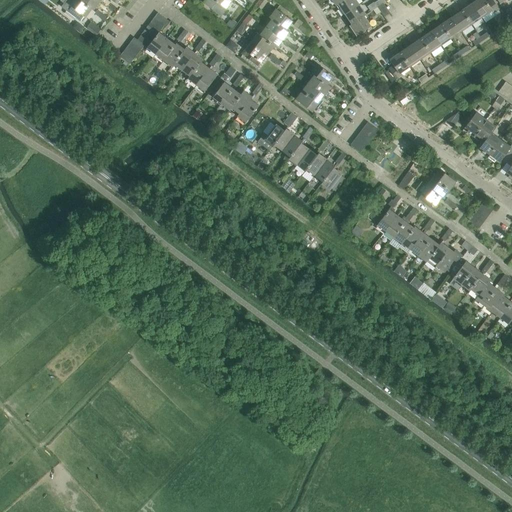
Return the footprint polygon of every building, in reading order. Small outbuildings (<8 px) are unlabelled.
[(85,18),(92,10),(78,0),(69,0),(64,7),(72,14),(75,10),(85,18)] [(79,0),(93,11),(100,3),(96,0),(79,0)] [(225,9),(232,1),(230,0),(208,0),(205,5),(211,9),(216,3),(225,9)] [(343,0),(338,4),(345,14),(359,5),(355,0),(343,0)] [(377,15),(381,12),(384,17),(390,13),(380,0),(378,0),(374,3),(377,7),(373,10),(377,15)] [(476,0),(472,3),(482,17),(491,11),(493,13),(499,9),(492,0),(489,0),(487,2),(485,0),(476,0)] [(462,10),(471,24),(482,17),(472,3),(462,10)] [(345,14),(352,24),(363,16),(364,16),(366,15),(359,5),(345,14)] [(269,18),(289,32),(286,30),(293,21),(276,9),(269,18)] [(452,17),(461,31),(471,24),(462,10),(452,17)] [(154,18),(163,24),(165,26),(164,26),(167,28),(170,23),(158,13),(154,18)] [(370,26),(364,16),(363,16),(352,24),(349,25),(357,36),(370,26)] [(441,24),(451,38),(461,31),(452,17),(441,24)] [(151,23),(154,25),(160,29),(163,25),(155,18),(151,23)] [(266,28),(282,40),(289,32),(269,18),(272,20),(266,28)] [(231,19),(227,24),(232,28),(236,23),(231,19)] [(293,26),(298,29),(303,33),(306,30),(301,26),(303,23),(298,19),(293,26)] [(88,27),(97,35),(98,35),(101,30),(91,23),(88,27)] [(148,27),(158,35),(159,33),(161,30),(151,23),(148,27)] [(431,31),(441,45),(451,38),(441,24),(431,31)] [(144,32),(154,39),(158,35),(148,27),(144,32)] [(257,34),(276,48),(282,40),(266,28),(260,35),(257,33),(257,34)] [(421,38),(430,52),(441,45),(431,31),(421,38)] [(141,36),(151,44),(154,39),(144,32),(141,36)] [(487,32),(480,37),(483,41),(490,36),(487,32)] [(151,44),(147,48),(156,55),(167,40),(159,33),(158,35),(154,39),(151,44)] [(251,42),(268,55),(274,46),(276,48),(257,34),(251,42)] [(144,46),(147,48),(151,44),(141,36),(137,41),(134,38),(144,46)] [(476,46),(483,41),(480,37),(473,42),(476,46)] [(141,51),(144,46),(134,38),(131,43),(141,51)] [(411,45),(420,59),(430,52),(421,38),(411,45)] [(167,40),(156,55),(164,61),(176,44),(175,46),(167,40)] [(228,45),(234,51),(238,46),(232,40),(228,45)] [(261,63),(268,55),(251,42),(244,50),(252,56),(261,63)] [(127,47),(138,55),(141,51),(131,43),(127,47)] [(176,44),(164,61),(172,67),(186,48),(184,50),(176,44)] [(400,52),(410,66),(420,59),(411,45),(400,52)] [(467,46),(460,51),(462,55),(469,50),(467,46)] [(124,52),(134,60),(138,55),(127,47),(124,52)] [(186,48),(172,67),(174,65),(182,71),(194,54),(186,48)] [(453,61),(455,60),(462,55),(460,51),(452,56),(450,58),(453,61)] [(131,64),(134,60),(124,52),(120,57),(131,64)] [(310,60),(311,61),(314,57),(313,57),(307,52),(304,56),(310,60)] [(394,65),(389,69),(385,72),(391,82),(396,79),(402,75),(400,73),(410,66),(400,52),(390,59),(394,65)] [(194,54),(182,71),(190,77),(188,79),(203,60),(194,54)] [(252,56),(249,60),(258,67),(261,63),(252,56)] [(274,62),(279,66),(283,69),(284,67),(285,67),(286,65),(282,62),(276,59),(274,62)] [(203,60),(188,79),(196,86),(209,69),(201,63),(203,61),(203,60)] [(446,60),(439,65),(442,69),(449,64),(446,60)] [(311,73),(330,88),(331,87),(327,85),(333,76),(318,65),(311,73)] [(435,74),(442,69),(439,65),(432,70),(435,74)] [(230,67),(224,74),(230,78),(235,71),(230,67)] [(209,69),(196,86),(205,92),(217,75),(209,69)] [(308,84),(324,96),(330,88),(311,73),(311,74),(314,76),(308,84)] [(421,83),(428,78),(426,74),(418,79),(421,83)] [(213,98),(221,104),(233,89),(224,83),(213,98)] [(503,96),(510,86),(505,83),(498,93),(503,96)] [(302,92),(318,104),(324,96),(308,84),(302,92)] [(508,100),(511,93),(511,87),(510,86),(503,96),(508,100)] [(233,89),(221,104),(230,110),(244,91),(241,95),(233,89)] [(244,91),(230,110),(230,111),(232,108),(239,114),(237,117),(238,117),(252,98),(244,91)] [(312,112),(318,104),(302,92),(295,100),(312,112)] [(499,96),(495,102),(500,106),(504,100),(499,96)] [(252,98),(238,117),(246,123),(259,106),(250,100),(252,98)] [(492,107),(494,109),(491,112),(494,114),(497,110),(500,106),(495,102),(492,107)] [(291,113),(286,119),(293,124),(297,118),(293,115),(291,113)] [(466,132),(472,137),(485,121),(475,113),(465,128),(467,130),(466,132)] [(293,124),(286,119),(283,123),(290,128),(293,124)] [(485,121),(472,137),(479,142),(481,140),(483,142),(484,142),(490,134),(495,128),(485,121)] [(364,127),(374,135),(377,130),(367,123),(364,127)] [(264,140),(273,146),(286,129),(284,131),(276,125),(264,140)] [(360,132),(370,139),(374,135),(364,127),(360,132)] [(273,146),(273,147),(275,145),(283,151),(294,135),(286,129),(273,146)] [(357,136),(367,144),(370,139),(360,132),(357,136)] [(480,154),(487,158),(500,141),(490,134),(484,142),(483,142),(479,148),(483,151),(480,154)] [(294,135),(283,151),(290,157),(289,159),(302,141),(294,135)] [(353,141),(364,149),(367,144),(357,136),(353,141)] [(302,141),(289,159),(297,165),(309,149),(301,144),(302,141)] [(360,153),(364,149),(353,141),(350,146),(360,153)] [(500,141),(487,158),(494,163),(496,160),(499,163),(501,160),(506,164),(511,154),(511,144),(511,145),(509,148),(500,141)] [(237,146),(242,152),(247,147),(241,142),(237,146)] [(309,149),(297,165),(305,171),(318,154),(317,155),(309,149)] [(318,154),(305,171),(306,171),(307,170),(315,176),(327,160),(318,154)] [(327,160),(315,176),(323,181),(321,183),(322,184),(335,166),(327,160)] [(335,166),(322,184),(330,190),(331,188),(335,191),(345,179),(341,176),(342,175),(334,168),(335,166)] [(433,177),(450,190),(456,181),(440,169),(433,177)] [(408,172),(398,186),(404,190),(414,177),(408,172)] [(427,185),(444,198),(450,190),(433,177),(427,185)] [(287,179),(281,186),(290,192),(295,185),(287,179)] [(460,188),(462,189),(467,193),(470,189),(465,186),(465,185),(464,183),(463,185),(462,184),(460,188)] [(443,198),(444,198),(427,185),(421,193),(436,205),(442,197),(443,198)] [(393,208),(397,203),(401,198),(397,196),(394,201),(392,200),(389,205),(393,208)] [(480,206),(490,214),(494,209),(483,201),(480,206)] [(476,211),(487,219),(490,214),(480,206),(476,211)] [(377,225),(386,231),(398,216),(393,212),(395,210),(391,207),(377,225)] [(473,215),(483,223),(487,219),(476,211),(473,215)] [(469,220),(480,228),(483,223),(473,215),(469,220)] [(398,216),(386,231),(394,237),(408,219),(404,216),(402,219),(398,216)] [(408,219),(394,237),(402,243),(415,226),(413,228),(410,225),(411,222),(408,219)] [(415,226),(402,243),(410,249),(423,232),(415,226)] [(423,232),(410,249),(418,256),(431,238),(423,232)] [(431,238),(418,256),(426,262),(441,242),(439,244),(431,238)] [(462,246),(465,248),(467,250),(471,245),(465,241),(462,246)] [(441,242),(426,262),(434,267),(436,265),(449,248),(441,242)] [(469,251),(470,252),(474,255),(477,250),(474,247),(473,248),(472,247),(469,251)] [(449,248),(436,265),(445,272),(446,270),(449,273),(462,256),(455,250),(454,252),(449,248)] [(486,264),(485,266),(488,269),(490,267),(494,262),(490,259),(486,264)] [(453,278),(462,284),(474,268),(466,261),(453,278)] [(474,268),(462,284),(470,290),(482,274),(474,268)] [(482,274),(470,290),(470,291),(471,289),(479,295),(475,299),(476,299),(490,280),(482,274)] [(410,283),(409,283),(418,290),(419,289),(423,283),(414,277),(411,282),(410,283)] [(490,280),(476,299),(484,305),(497,288),(489,282),(491,280),(490,280)] [(432,299),(437,291),(424,283),(419,290),(432,299)] [(497,288),(484,305),(492,311),(505,294),(497,288)] [(437,292),(433,298),(444,306),(448,300),(437,292)] [(505,294),(492,311),(500,317),(511,302),(504,296),(505,295),(505,294)] [(511,302),(500,317),(509,324),(511,319),(511,302)] [(444,308),(443,309),(451,314),(452,313),(454,310),(446,305),(444,308)]
